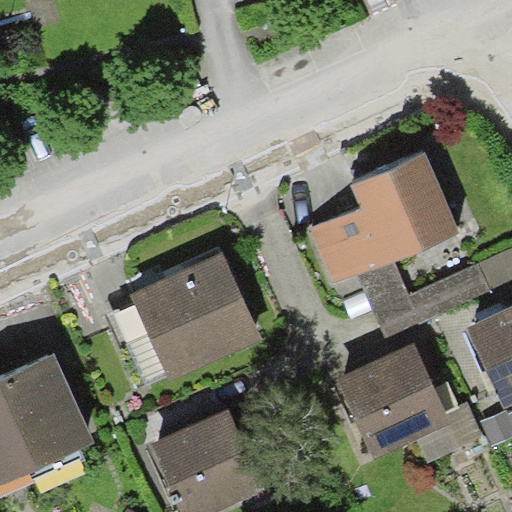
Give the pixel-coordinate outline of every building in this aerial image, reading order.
[(309,231),(335,287),(448,236),(412,158),(341,190),(351,212),(309,231)] [(222,253),(130,294),(170,380),(261,339),(222,253)] [(511,298),(460,322),(496,399),(511,391),(511,298)] [(415,342),(337,377),(374,458),(452,423),(415,342)] [(51,352),(0,374),(0,479),(92,444),(51,352)] [(229,407),(150,444),(181,511),(213,511),(266,488),(229,407)]
